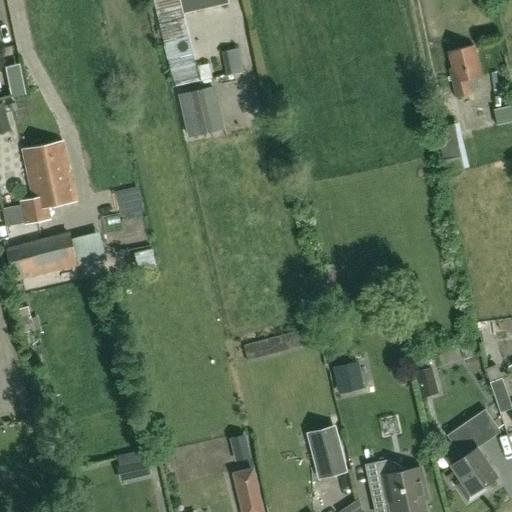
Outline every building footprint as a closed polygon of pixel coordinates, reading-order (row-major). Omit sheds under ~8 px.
[(153,0),(163,37),(175,87),(199,82),(190,42),(187,30),(183,14),(228,4),(226,0),(153,0)] [(482,76),(474,45),(448,52),(453,73),(451,74),(456,97),(472,94),(471,89),(479,87),(477,77),(482,76)] [(30,81),(29,68),(17,68),(17,81),(30,81)] [(161,109),(179,105),(174,87),(157,92),(161,109)] [(189,136),(211,131),(201,89),(180,94),(189,136)] [(458,123),(435,127),(434,128),(444,172),(469,167),(458,123)] [(21,201),(22,205),(2,210),(5,227),(26,222),(26,224),(50,219),(47,207),(56,205),(70,202),(77,200),(64,142),(43,146),(23,150),(33,199),(21,201)] [(70,235),(5,251),(13,281),(77,265),(70,235)] [(359,362),(333,369),(339,395),(365,389),(359,362)] [(430,368),(415,372),(418,386),(422,398),(437,394),(430,368)] [(511,406),(502,378),(489,383),(500,413),(511,408),(511,406)] [(483,410),(472,418),(447,436),(462,458),(450,466),(461,481),(456,485),(467,502),(484,490),(481,485),(495,475),(475,447),(473,449),(470,446),(484,436),(485,437),(496,429),(483,410)] [(306,433),(318,479),(347,472),(335,425),(306,433)] [(406,471),(388,459),(364,465),(371,496),(387,492),(391,511),(425,511),(423,499),(427,498),(420,468),(406,471)] [(263,511),(253,468),(231,473),(240,511),(263,511)]
